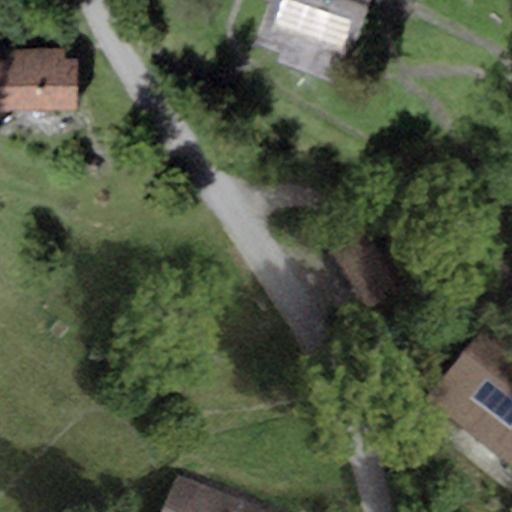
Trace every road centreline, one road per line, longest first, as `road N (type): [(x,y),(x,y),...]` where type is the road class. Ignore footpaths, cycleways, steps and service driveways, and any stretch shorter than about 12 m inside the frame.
road 1 (residential): [(381,511),(356,412),(249,223),(137,80),(94,0)]
road 2 (track): [(249,223),(286,213),(346,213),(511,298)]
